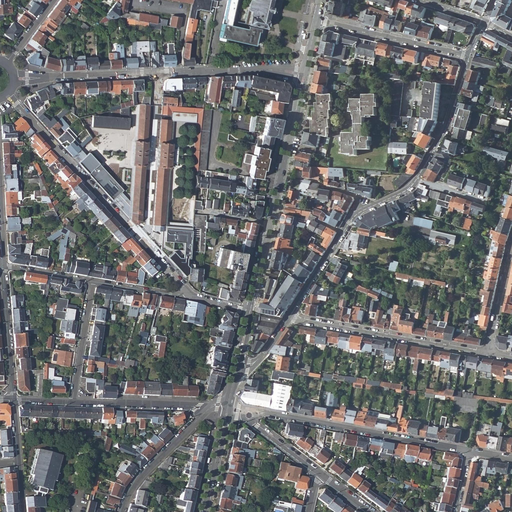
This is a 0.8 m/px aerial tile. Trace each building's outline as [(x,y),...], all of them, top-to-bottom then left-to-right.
[(27,10),(34,16),(43,5),(37,1),(35,0),(31,0),(31,1),(29,4),(31,5),(27,10)] [(72,6),(63,0),(59,0),(54,7),(63,14),(69,6),(72,9),(74,11),(73,11),(76,13),(78,10),(72,6)] [(119,0),(118,3),(116,16),(124,17),(125,13),(127,0),(119,0)] [(192,0),(191,4),(189,18),(195,19),(196,9),(209,11),(210,7),(216,8),(217,0),(192,0)] [(227,0),(219,38),(225,39),(255,45),(258,32),(259,32),(260,28),(244,24),(231,21),(236,0),(227,0)] [(249,0),(244,24),(260,28),(266,29),(270,10),(272,0),(249,0)] [(390,16),(391,13),(394,0),(371,0),(371,1),(390,8),(388,13),(371,7),(371,8),(369,7),(369,9),(371,10),(383,14),(389,16),(390,16)] [(397,12),(400,0),(394,0),(391,13),(392,14),(394,11),(397,12)] [(400,8),(407,10),(410,3),(402,0),(400,8)] [(484,12),(489,0),(479,0),(479,1),(476,0),(474,0),(472,6),(472,8),(475,10),(476,9),(484,12)] [(494,22),(511,31),(511,27),(511,18),(505,15),(509,6),(510,6),(511,0),(500,0),(492,18),(494,22)] [(116,1),(105,17),(109,20),(115,17),(116,16),(118,3),(116,1)] [(347,4),(334,1),(331,14),(365,22),(369,9),(362,8),(360,19),(351,16),(351,14),(345,12),(346,8),(347,8),(348,7),(346,6),(347,4)] [(2,4),(0,4),(0,19),(3,19),(3,13),(12,12),(11,3),(2,4)] [(413,15),(417,5),(410,3),(407,10),(406,13),(413,15)] [(424,19),(427,9),(417,5),(413,15),(413,16),(424,19)] [(63,14),(54,7),(47,17),(55,23),(61,16),(63,18),(65,15),(63,14)] [(369,9),(365,22),(364,24),(375,27),(378,16),(375,15),(375,16),(370,15),(371,10),(369,9)] [(430,18),(432,10),(427,9),(424,19),(421,26),(418,37),(430,39),(434,29),(424,26),(427,17),(430,18)] [(16,21),(20,24),(24,27),(29,20),(31,21),(34,16),(27,10),(25,10),(22,15),(21,14),(16,21)] [(125,13),(124,17),(126,18),(134,19),(147,22),(165,25),(166,20),(156,18),(157,16),(139,13),(138,13),(129,12),(129,13),(125,13)] [(451,27),(454,17),(439,13),(436,22),(451,27)] [(389,16),(383,14),(380,28),(386,29),(389,16)] [(181,18),(171,16),(169,26),(179,28),(181,18)] [(55,23),(47,17),(41,25),(46,29),(49,24),(53,26),(56,28),(58,25),(55,23)] [(475,24),(454,17),(451,27),(449,32),(452,33),(453,29),(473,36),(477,28),(475,24)] [(396,21),(392,31),(399,32),(403,21),(404,20),(402,20),(401,22),(396,21)] [(16,21),(15,21),(13,23),(12,22),(4,33),(12,39),(21,28),(18,26),(20,24),(16,21)] [(409,28),(407,34),(418,37),(421,26),(411,23),(409,28)] [(48,33),(40,26),(37,30),(46,37),(52,41),(54,39),(49,36),(48,36),(47,35),(48,33)] [(46,37),(37,30),(30,39),(41,47),(45,42),(43,41),(46,37)] [(499,36),(489,31),(486,32),(482,40),(493,45),(491,49),(494,50),(499,36)] [(326,35),(325,41),(339,44),(340,42),(342,40),(342,38),(341,37),(341,34),(332,32),(326,35)] [(354,48),(358,48),(360,38),(347,35),(345,42),(349,43),(355,44),(354,48)] [(499,36),(494,50),(493,50),(497,52),(500,44),(509,48),(511,42),(499,36)] [(182,65),(193,65),(193,54),(188,54),(190,39),(185,38),(181,56),(182,65)] [(364,40),(360,38),(358,48),(356,57),(355,58),(365,60),(368,47),(363,45),(364,40)] [(46,57),(48,52),(45,50),(43,48),(41,47),(30,39),(24,47),(30,56),(25,59),(26,60),(27,61),(28,63),(43,67),(46,57)] [(339,44),(325,41),(322,54),(344,60),(347,46),(339,44)] [(374,48),(368,47),(365,60),(375,62),(377,54),(380,43),(375,42),(374,48)] [(511,42),(509,48),(503,63),(511,68),(511,67),(511,61),(510,61),(511,55),(511,42)] [(168,66),(175,66),(174,50),(173,43),(167,43),(168,55),(166,55),(162,55),(162,66),(167,66),(167,65),(168,65),(168,66)] [(390,46),(380,43),(377,54),(387,56),(390,46)] [(109,68),(120,68),(120,60),(117,60),(117,57),(124,57),(123,52),(122,52),(121,44),(116,44),(116,52),(108,53),(109,61),(109,68)] [(354,48),(349,46),(346,55),(356,57),(358,48),(354,48)] [(396,47),(393,58),(398,59),(397,64),(404,65),(405,62),(408,50),(396,47)] [(408,50),(405,62),(407,62),(408,61),(417,64),(420,53),(408,50)] [(151,67),(162,66),(162,55),(162,52),(153,52),(153,56),(152,55),(152,58),(151,58),(151,67)] [(136,67),(149,67),(149,57),(139,57),(139,53),(136,53),(136,58),(136,67)] [(442,58),(423,53),(421,61),(424,61),(424,65),(429,67),(430,64),(440,66),(440,65),(442,58)] [(72,70),(84,69),(83,55),(76,56),(76,60),(71,60),(72,70)] [(55,71),(59,70),(59,59),(59,57),(56,56),(57,60),(46,57),(43,67),(55,71)] [(475,56),(472,65),(497,70),(499,63),(489,60),(490,59),(475,56)] [(86,69),(96,69),(96,62),(96,57),(86,58),(86,69)] [(329,72),(330,72),(333,60),(321,57),(318,71),(329,72)] [(126,68),(136,67),(136,58),(125,58),(126,68)] [(458,62),(442,58),(440,65),(450,67),(450,65),(460,68),(461,66),(458,62)] [(59,70),(72,70),(71,60),(71,59),(59,59),(59,70)] [(450,65),(450,67),(448,74),(458,76),(460,68),(450,65)] [(471,69),(467,82),(478,85),(482,71),(478,70),(478,71),(471,69)] [(328,74),(329,72),(318,71),(315,84),(326,86),(327,86),(328,84),(330,74),(328,74)] [(458,76),(448,74),(445,81),(437,80),(436,84),(442,84),(455,85),(458,76)] [(221,77),(218,96),(221,96),(221,95),(222,95),(224,87),(233,87),(234,85),(235,76),(221,77)] [(248,87),(250,76),(235,76),(234,85),(248,87)] [(254,92),(247,90),(246,97),(268,100),(281,102),(285,102),(288,87),(285,82),(250,76),(248,87),(270,91),(270,92),(272,93),(273,91),(276,92),(275,98),(268,97),(269,96),(255,93),(254,92)] [(217,103),(218,96),(221,77),(210,77),(208,96),(204,96),(203,101),(217,103)] [(180,89),(179,78),(167,79),(164,82),(163,91),(175,90),(176,90),(176,98),(175,107),(181,107),(180,89)] [(195,89),(195,85),(194,78),(179,78),(180,89),(195,89)] [(401,80),(396,79),(393,116),(400,117),(404,80),(401,80)] [(126,94),(132,94),(131,80),(118,81),(119,89),(125,89),(124,88),(126,87),(126,94)] [(132,103),(133,105),(136,104),(135,91),(142,90),(141,80),(131,80),(132,94),(132,103)] [(103,92),(107,91),(107,81),(95,82),(96,93),(96,98),(98,98),(98,92),(101,92),(101,89),(103,89),(103,92)] [(119,89),(118,81),(108,81),(108,92),(114,92),(114,88),(117,88),(117,89),(119,89)] [(77,82),(72,83),(72,93),(77,93),(77,94),(84,94),(84,83),(77,84),(77,82)] [(84,82),(84,83),(84,94),(96,93),(95,82),(84,82)] [(467,82),(465,88),(481,93),(482,93),(484,87),(478,85),(467,82)] [(71,93),(71,96),(73,96),(72,93),(72,83),(61,83),(62,94),(71,93)] [(438,121),(442,84),(436,84),(429,83),(429,87),(428,87),(427,96),(428,96),(427,106),(426,105),(425,114),(426,114),(425,119),(438,121)] [(53,84),(43,88),(47,99),(57,95),(53,84)] [(324,95),(326,86),(315,84),(313,93),(319,94),(324,95)] [(43,88),(35,91),(37,95),(40,103),(42,102),(41,101),(43,100),(44,104),(48,102),(47,99),(43,88)] [(481,93),(465,88),(463,95),(474,98),(473,103),(480,105),(480,104),(478,103),(481,93)] [(237,108),(239,94),(232,93),(230,107),(237,108)] [(333,94),(324,95),(319,94),(319,103),(317,112),(315,112),(315,120),(312,120),(313,129),(312,134),(321,136),(328,137),(329,134),(328,128),(331,128),(330,120),(332,119),(331,111),(333,110),(332,102),(334,102),(333,94)] [(27,99),(31,109),(41,105),(40,103),(37,95),(27,99)] [(488,104),(501,109),(505,99),(491,95),(488,104)] [(176,98),(162,96),(162,105),(175,107),(176,98)] [(365,97),(365,101),(355,101),(355,109),(353,109),(353,113),(356,113),(356,117),(357,117),(357,134),(345,134),(345,143),(343,143),(343,147),(345,147),(345,155),(353,155),(353,157),(358,157),(358,151),(370,151),(371,143),(372,143),(372,139),(366,139),(366,119),(370,119),(370,118),(378,118),(379,109),(380,109),(380,105),(379,105),(379,97),(365,97)] [(132,190),(130,220),(133,223),(137,224),(140,221),(145,157),(148,108),(149,98),(143,98),(142,99),(142,104),(139,104),(136,141),(133,141),(132,165),(134,165),(132,190)] [(281,102),(268,100),(268,101),(270,101),(268,112),(280,114),(281,102)] [(175,107),(162,105),(161,109),(161,111),(171,112),(197,114),(202,114),(202,109),(196,108),(181,107),(175,107)] [(120,117),(92,116),(91,126),(127,129),(128,118),(127,118),(128,106),(120,108),(120,117)] [(34,114),(36,117),(41,113),(43,111),(42,107),(34,114)] [(40,121),(47,129),(57,120),(68,110),(65,108),(54,118),(53,117),(49,120),(47,120),(45,116),(40,121)] [(462,125),(469,124),(473,112),(467,110),(463,109),(459,108),(454,123),(462,125)] [(205,171),(211,110),(205,109),(202,109),(202,114),(199,138),(197,170),(205,171)] [(202,114),(197,114),(193,170),(197,170),(199,138),(202,114)] [(489,115),(482,114),(480,126),(486,128),(489,115)] [(277,138),(281,119),(274,118),(252,115),(249,132),(251,132),(257,133),(263,135),(272,137),(277,138)] [(403,117),(400,117),(393,116),(392,127),(397,128),(398,119),(402,119),(403,117)] [(420,118),(412,117),(411,117),(408,130),(414,131),(425,134),(430,137),(438,121),(425,119),(420,118)] [(33,132),(20,118),(11,126),(15,137),(22,130),(28,137),(33,132)] [(510,121),(499,118),(498,126),(496,130),(507,133),(510,121)] [(47,129),(56,138),(60,134),(56,129),(60,126),(58,124),(59,123),(57,120),(47,129)] [(158,158),(153,225),(162,226),(167,167),(170,167),(171,144),(169,144),(170,121),(161,120),(158,158)] [(15,137),(11,126),(1,126),(2,133),(3,133),(3,139),(10,139),(10,143),(17,142),(16,140),(15,137)] [(68,144),(71,141),(77,136),(69,126),(60,134),(56,138),(60,143),(66,141),(68,144)] [(467,131),(456,128),(453,137),(466,141),(469,131),(467,131)] [(425,134),(414,131),(414,137),(419,137),(416,143),(428,150),(430,148),(428,146),(433,138),(430,137),(425,134)] [(312,134),(307,132),(304,144),(319,147),(321,136),(312,134)] [(34,134),(30,138),(32,140),(30,142),(32,143),(30,145),(34,149),(41,141),(34,134)] [(269,149),(272,137),(263,135),(261,141),(257,140),(255,146),(268,149),(269,149)] [(48,148),(41,141),(34,149),(37,152),(36,153),(38,154),(40,152),(39,151),(40,149),(44,152),(48,148)] [(64,147),(72,156),(85,144),(83,141),(77,146),(76,145),(75,146),(71,141),(68,144),(64,147)] [(408,155),(409,143),(391,141),(390,153),(408,155)] [(440,151),(436,157),(447,160),(449,153),(456,155),(457,151),(465,153),(467,146),(450,141),(449,147),(447,146),(445,152),(440,151)] [(17,142),(10,143),(2,143),(3,155),(12,154),(13,154),(13,146),(22,146),(21,145),(23,144),(22,142),(21,142),(17,142)] [(72,156),(130,220),(132,190),(85,144),(72,156)] [(268,149),(255,146),(253,155),(245,154),(243,163),(251,165),(248,177),(253,178),(261,179),(268,149)] [(510,153),(487,147),(480,169),(488,172),(489,166),(498,165),(500,168),(504,169),(507,160),(510,153)] [(49,165),(56,158),(49,150),(41,157),(49,165)] [(313,155),(299,151),(296,166),(306,169),(306,167),(310,167),(313,155)] [(12,154),(3,155),(3,166),(13,165),(12,154)] [(415,155),(409,155),(404,164),(409,167),(406,174),(414,175),(423,160),(415,155)] [(436,157),(423,179),(434,182),(445,164),(450,167),(452,161),(447,160),(436,157)] [(47,166),(55,175),(64,167),(56,158),(49,165),(47,166)] [(20,176),(19,165),(13,165),(3,166),(4,176),(11,175),(11,180),(15,179),(15,176),(20,176)] [(55,175),(44,185),(46,187),(55,178),(56,180),(62,175),(64,177),(63,178),(65,180),(72,175),(64,167),(55,175)] [(306,169),(305,170),(305,178),(312,179),(313,167),(310,167),(306,167),(306,169)] [(313,167),(312,179),(317,180),(319,181),(320,173),(326,174),(326,185),(329,186),(330,181),(329,180),(329,176),(330,169),(313,167)] [(330,169),(329,176),(344,177),(344,169),(330,168),(330,169)] [(449,184),(463,189),(466,179),(457,176),(457,174),(453,172),(449,184)] [(414,175),(406,174),(404,174),(399,178),(404,183),(414,175)] [(72,175),(65,180),(59,186),(66,193),(79,182),(72,175)] [(234,182),(196,177),(195,187),(199,187),(243,194),(244,188),(245,177),(243,176),(242,182),(243,182),(242,187),(236,186),(237,181),(240,182),(241,176),(236,175),(235,179),(234,179),(234,182)] [(245,177),(244,188),(252,189),(253,178),(248,177),(245,177)] [(39,178),(21,179),(21,182),(27,182),(27,183),(38,182),(40,191),(44,190),(41,184),(39,178)] [(475,193),(478,182),(466,178),(466,179),(463,189),(475,193)] [(371,180),(365,179),(365,180),(364,187),(366,187),(365,196),(371,198),(372,188),(370,188),(371,185),(370,185),(371,180)] [(300,193),(306,196),(308,196),(309,189),(310,189),(311,183),(312,181),(307,180),(304,180),(301,185),(299,193),(300,193)] [(364,187),(365,180),(360,180),(357,182),(357,185),(348,184),(348,188),(350,191),(365,196),(366,187),(364,187)] [(20,190),(20,182),(7,183),(7,184),(4,184),(4,192),(15,192),(16,192),(16,190),(20,190)] [(66,193),(61,199),(62,200),(69,194),(71,191),(78,198),(86,191),(79,182),(66,193)] [(488,185),(478,182),(475,193),(484,196),(488,185)] [(320,185),(311,183),(310,189),(309,189),(308,196),(319,198),(320,197),(321,190),(319,190),(320,185)] [(244,188),(243,194),(243,195),(243,197),(245,197),(246,195),(252,196),(253,189),(252,189),(244,188)] [(414,193),(409,195),(412,202),(417,199),(420,199),(428,202),(429,197),(426,196),(429,190),(425,189),(424,191),(418,188),(414,193)] [(331,192),(321,190),(320,197),(319,198),(318,203),(320,204),(321,200),(330,202),(331,192)] [(86,191),(78,198),(77,199),(78,200),(77,201),(79,200),(85,207),(94,199),(86,191)] [(300,196),(300,193),(299,193),(290,191),(288,198),(293,199),(298,200),(301,200),(302,201),(302,197),(300,196)] [(15,192),(4,192),(5,205),(17,204),(18,204),(18,202),(16,202),(16,200),(15,200),(15,192)] [(338,193),(333,192),(332,200),(336,200),(335,203),(342,208),(343,194),(338,193)] [(353,198),(343,194),(342,208),(345,211),(348,212),(354,200),(353,198)] [(193,215),(194,196),(184,195),(183,207),(173,206),(173,217),(183,217),(183,214),(193,215)] [(412,202),(409,195),(399,200),(404,212),(409,213),(410,210),(406,209),(406,208),(408,207),(406,204),(410,203),(412,205),(414,205),(412,202)] [(454,197),(448,195),(446,201),(443,200),(440,200),(439,201),(434,215),(440,217),(442,212),(441,212),(443,206),(450,209),(450,208),(454,197)] [(457,198),(454,197),(450,208),(454,209),(455,207),(465,211),(466,206),(467,206),(468,201),(458,197),(457,198)] [(94,199),(85,207),(83,209),(86,212),(88,209),(93,215),(102,208),(94,199)] [(242,203),(240,216),(258,219),(259,215),(251,214),(251,215),(247,214),(248,208),(246,207),(247,204),(249,204),(249,200),(243,199),(242,203)] [(291,202),(288,202),(287,206),(300,209),(300,206),(297,205),(298,200),(293,199),(293,202),(291,202)] [(355,226),(360,228),(371,230),(379,227),(380,228),(381,227),(383,228),(399,220),(396,213),(397,212),(401,210),(397,201),(361,218),(355,226)] [(237,210),(231,209),(230,215),(240,216),(242,203),(240,202),(239,206),(237,206),(237,210)] [(344,214),(345,211),(342,208),(335,203),(332,209),(344,214)] [(486,207),(475,203),(474,208),(485,212),(486,207)] [(17,204),(5,205),(6,216),(15,216),(14,206),(17,206),(17,204)] [(323,212),(328,215),(328,213),(329,212),(322,207),(317,206),(316,209),(322,211),(323,212)] [(511,221),(511,208),(508,207),(506,215),(505,214),(504,213),(503,212),(501,213),(500,215),(501,216),(501,217),(503,218),(511,221)] [(102,208),(93,215),(102,224),(110,217),(102,208)] [(286,208),(285,212),(290,213),(308,217),(309,212),(286,208)] [(340,221),(344,214),(332,209),(330,214),(328,213),(328,215),(332,217),(340,221)] [(206,216),(193,214),(193,220),(192,221),(192,227),(199,228),(198,252),(203,252),(206,216)] [(312,214),(310,219),(313,221),(309,229),(319,234),(323,226),(315,222),(316,217),(313,216),(312,215),(312,214)] [(283,223),(295,226),(305,228),(307,225),(294,223),(295,218),(285,215),(283,223)] [(110,217),(102,224),(91,234),(93,236),(99,229),(100,230),(104,227),(109,232),(106,234),(107,234),(102,239),(103,240),(108,236),(110,234),(119,226),(110,217)] [(342,222),(340,221),(332,217),(329,224),(339,228),(342,222)] [(433,221),(415,217),(413,225),(431,229),(433,221)] [(17,218),(7,219),(7,225),(6,225),(6,232),(17,232),(18,232),(17,218)] [(473,220),(467,218),(465,223),(464,228),(470,230),(473,220)] [(509,235),(511,225),(511,221),(503,218),(498,232),(509,235)] [(62,227),(65,225),(68,222),(65,219),(60,223),(62,227)] [(257,223),(246,222),(245,228),(247,231),(248,232),(246,239),(253,241),(257,223)] [(281,232),(293,235),(295,226),(283,223),(281,232)] [(73,234),(76,231),(65,225),(62,227),(62,228),(67,231),(73,234)] [(119,226),(110,234),(117,242),(106,252),(109,254),(114,249),(119,244),(128,237),(119,226)] [(327,228),(323,226),(319,234),(323,236),(327,228)] [(59,232),(67,236),(67,231),(62,228),(44,239),(46,240),(49,241),(51,240),(51,239),(56,236),(59,232)] [(244,239),(245,239),(246,235),(237,233),(238,228),(234,228),(234,232),(234,234),(237,235),(237,237),(244,239)] [(337,232),(327,228),(323,236),(328,238),(324,244),(326,245),(329,246),(332,241),(337,232)] [(360,228),(359,234),(365,235),(370,236),(371,233),(383,235),(383,233),(371,230),(360,228)] [(191,231),(166,229),(165,241),(173,243),(173,249),(183,250),(182,259),(178,259),(173,252),(167,258),(183,278),(187,274),(188,268),(185,266),(187,259),(189,259),(191,231)] [(506,245),(509,235),(498,232),(492,230),(489,238),(493,240),(506,245)] [(84,240),(87,238),(76,231),(73,234),(74,235),(84,240)] [(279,237),(292,240),(293,235),(281,232),(279,237)] [(345,238),(340,248),(348,251),(349,248),(353,249),(353,251),(357,252),(359,247),(364,248),(365,243),(364,242),(365,235),(359,234),(352,232),(351,236),(352,236),(352,239),(350,240),(345,238)] [(15,238),(15,234),(9,234),(9,245),(25,244),(25,241),(20,241),(19,238),(15,238)] [(448,242),(449,239),(439,236),(434,235),(430,234),(429,240),(445,243),(446,241),(448,242)] [(215,245),(216,236),(206,235),(206,239),(210,239),(209,244),(215,245)] [(103,240),(100,244),(101,246),(110,238),(108,236),(103,240)] [(141,251),(128,237),(119,244),(126,252),(129,249),(135,256),(141,251)] [(289,254),(292,255),(294,247),(290,247),(292,240),(279,237),(277,250),(289,254)] [(313,243),(316,239),(313,237),(308,246),(310,247),(323,255),(325,251),(313,243)] [(251,247),(253,241),(246,239),(245,239),(244,239),(243,245),(251,247)] [(502,259),(506,245),(493,240),(489,256),(502,259)] [(59,252),(57,259),(62,260),(64,253),(64,249),(66,241),(62,241),(60,253),(59,252)] [(25,244),(9,245),(7,245),(8,261),(11,263),(27,266),(29,257),(31,243),(25,244)] [(251,247),(243,245),(242,249),(235,248),(235,250),(244,252),(250,254),(251,247)] [(235,250),(220,247),(216,265),(235,269),(240,270),(244,252),(235,250)] [(39,258),(29,257),(27,266),(45,269),(47,258),(48,250),(41,249),(39,258)] [(277,250),(272,269),(281,270),(282,270),(283,263),(285,263),(289,254),(277,250)] [(132,259),(130,260),(132,262),(135,259),(137,261),(140,259),(144,263),(148,258),(141,251),(135,256),(132,259)] [(322,257),(313,251),(306,263),(310,265),(307,269),(312,272),(322,257)] [(289,254),(285,263),(283,269),(292,275),(305,283),(312,272),(307,269),(299,263),(302,258),(292,255),(289,254)] [(74,261),(74,257),(71,256),(68,272),(72,273),(72,274),(77,275),(77,273),(80,274),(79,275),(86,276),(87,264),(80,263),(79,261),(74,261)] [(129,256),(123,262),(126,264),(130,260),(132,259),(129,256)] [(500,270),(502,259),(489,256),(488,256),(487,262),(491,263),(490,268),(500,270)] [(53,259),(47,258),(45,269),(51,270),(53,259)] [(338,267),(346,270),(350,263),(343,260),(338,259),(333,258),(330,262),(339,265),(338,267)] [(158,269),(149,260),(138,270),(136,285),(141,286),(144,274),(145,272),(150,277),(158,269)] [(390,270),(398,271),(400,261),(392,260),(390,270)] [(121,264),(131,269),(133,267),(126,264),(123,262),(121,261),(121,264)] [(103,263),(102,267),(100,279),(111,281),(112,275),(107,274),(108,268),(107,264),(103,263)] [(188,280),(200,281),(201,270),(194,269),(194,264),(189,264),(188,280)] [(102,267),(94,265),(92,270),(90,270),(89,277),(100,279),(102,267)] [(335,274),(346,279),(350,271),(346,270),(338,267),(335,274)] [(498,281),(500,270),(490,268),(488,279),(498,281)] [(246,272),(240,270),(235,269),(231,284),(230,284),(228,290),(229,288),(241,291),(246,272)] [(270,279),(278,280),(281,273),(276,272),(275,274),(271,274),(270,279)] [(335,274),(328,272),(327,275),(333,277),(332,280),(340,283),(341,281),(344,283),(346,279),(335,274)] [(39,290),(42,291),(43,285),(45,277),(24,273),(22,281),(40,284),(39,290)] [(125,278),(125,283),(134,285),(136,274),(128,273),(127,278),(125,278)] [(262,313),(283,317),(305,283),(292,275),(274,304),(270,301),(269,304),(264,303),(262,313)] [(48,284),(59,286),(60,279),(49,277),(48,284)] [(265,299),(264,303),(269,304),(270,301),(278,280),(270,279),(266,294),(270,295),(268,300),(265,299)] [(495,292),(498,281),(488,279),(485,290),(495,292)] [(69,293),(70,286),(66,285),(67,281),(61,280),(59,291),(69,293)] [(83,283),(75,282),(74,286),(70,286),(69,293),(78,294),(79,290),(84,291),(85,286),(83,283)] [(318,282),(310,293),(323,296),(328,297),(338,298),(339,295),(329,293),(330,290),(326,289),(321,288),(323,287),(324,285),(325,285),(327,284),(325,283),(318,282)] [(102,310),(104,310),(106,311),(110,288),(98,286),(95,288),(94,294),(100,296),(101,294),(105,295),(103,308),(100,306),(96,305),(95,309),(102,310)] [(239,300),(241,291),(229,288),(228,290),(225,289),(220,287),(218,297),(235,303),(239,300)] [(111,300),(118,302),(120,290),(110,288),(106,311),(106,314),(110,315),(111,305),(110,305),(111,300)] [(377,313),(378,309),(381,294),(368,289),(368,291),(367,298),(376,299),(376,303),(372,302),(370,312),(377,313)] [(492,308),(495,292),(485,290),(480,289),(479,291),(481,291),(480,295),(484,295),(482,301),(483,302),(482,306),(485,306),(492,308)] [(125,304),(129,305),(131,296),(132,292),(120,290),(118,302),(118,306),(121,306),(122,299),(125,300),(125,304)] [(144,307),(147,295),(141,294),(140,297),(137,312),(144,313),(145,309),(145,307),(144,307)] [(153,308),(156,296),(150,295),(148,306),(147,310),(145,309),(144,313),(144,314),(151,316),(153,308)] [(137,312),(140,297),(131,296),(129,305),(127,310),(137,312)] [(308,304),(319,306),(320,300),(319,299),(319,297),(312,296),(311,298),(307,298),(304,303),(308,304)] [(13,297),(10,297),(11,308),(19,307),(22,306),(21,297),(13,297)] [(170,310),(172,299),(159,297),(159,299),(158,298),(156,308),(170,310)] [(183,301),(172,299),(170,310),(170,312),(172,312),(172,311),(181,312),(183,301)] [(341,320),(351,322),(352,315),(348,314),(349,308),(345,308),(346,301),(346,299),(345,299),(345,300),(343,307),(341,320)] [(204,307),(184,301),(181,322),(202,327),(203,324),(201,324),(204,307)] [(319,306),(308,304),(307,314),(319,317),(319,315),(318,315),(319,306)] [(487,327),(492,308),(485,306),(483,315),(481,314),(478,325),(481,326),(487,327)] [(351,322),(362,324),(365,310),(353,308),(352,315),(351,322)] [(375,327),(385,328),(387,319),(383,318),(384,310),(378,309),(377,313),(375,327)] [(21,310),(11,310),(12,323),(22,322),(21,310)] [(400,331),(401,320),(403,313),(403,312),(394,310),(391,329),(400,331)] [(220,326),(231,329),(233,329),(235,319),(233,315),(223,312),(222,318),(221,318),(220,319),(220,321),(221,323),(220,326)] [(262,333),(270,336),(273,333),(283,317),(262,313),(257,335),(261,336),(262,333)] [(401,331),(413,333),(416,319),(410,318),(411,314),(403,313),(401,320),(403,321),(401,331)] [(415,334),(426,336),(429,322),(429,319),(427,319),(426,324),(424,323),(423,329),(416,328),(415,334)] [(64,336),(73,338),(76,322),(61,320),(59,331),(64,332),(64,333),(64,336)] [(467,337),(469,323),(470,321),(468,320),(467,326),(466,325),(465,333),(457,332),(455,341),(466,343),(467,337)] [(103,323),(93,321),(90,340),(100,342),(103,323)] [(22,322),(12,323),(13,335),(24,334),(36,333),(36,330),(29,331),(29,330),(23,330),(22,322)] [(429,336),(436,337),(438,326),(431,325),(429,336)] [(436,337),(445,339),(447,328),(438,326),(436,337)] [(445,339),(453,341),(455,328),(447,326),(447,328),(445,339)] [(288,328),(277,344),(289,347),(296,348),(297,345),(293,345),(294,343),(288,340),(293,331),(288,328)] [(315,343),(318,330),(307,328),(306,334),(312,335),(311,343),(315,344),(315,343)] [(219,338),(229,341),(230,338),(231,338),(232,334),(230,333),(216,330),(210,329),(208,336),(213,337),(214,333),(216,333),(217,335),(218,335),(217,338),(219,338)] [(327,342),(329,331),(318,330),(315,343),(326,345),(327,342)] [(339,344),(341,334),(329,331),(327,342),(339,344)] [(261,336),(257,335),(253,351),(258,353),(270,336),(262,333),(261,336)] [(24,334),(13,335),(14,348),(25,347),(24,334)] [(351,349),(353,336),(341,334),(339,344),(339,347),(351,349)] [(45,349),(55,350),(55,348),(51,347),(53,337),(47,336),(45,349)] [(364,345),(365,338),(353,336),(351,349),(362,351),(364,345)] [(467,337),(466,343),(480,345),(481,339),(473,338),(473,336),(472,336),(472,338),(467,337)] [(510,338),(498,336),(497,343),(502,350),(508,351),(510,338)] [(219,347),(228,348),(229,343),(229,341),(219,338),(218,342),(220,342),(219,347)] [(375,347),(376,340),(365,338),(364,345),(375,347)] [(100,342),(90,340),(88,355),(98,357),(100,342)] [(386,355),(388,342),(376,340),(375,347),(373,355),(381,357),(381,355),(386,355)] [(394,362),(397,344),(388,342),(386,355),(385,360),(394,362)] [(156,355),(153,354),(153,357),(159,358),(161,359),(164,344),(158,343),(156,355)] [(289,347),(277,344),(271,353),(280,355),(280,357),(278,370),(289,371),(291,359),(287,358),(289,347)] [(408,357),(409,346),(399,344),(397,355),(403,356),(403,359),(407,360),(408,357)] [(420,359),(422,348),(409,346),(408,357),(416,358),(414,371),(418,372),(419,363),(420,359)] [(25,347),(14,348),(14,353),(15,353),(16,359),(18,359),(25,359),(25,349),(28,349),(28,347),(25,347)] [(211,367),(224,370),(225,364),(223,364),(225,357),(227,351),(213,348),(212,354),(213,354),(211,362),(212,362),(211,367)] [(432,361),(434,350),(422,348),(420,359),(432,361)] [(61,367),(68,368),(71,353),(55,350),(55,352),(59,353),(58,362),(61,363),(61,367)] [(441,363),(443,352),(434,350),(432,361),(441,363)] [(451,367),(454,354),(443,352),(441,363),(450,364),(449,367),(451,368),(451,367)] [(459,370),(462,355),(454,354),(451,367),(453,367),(453,372),(458,373),(459,370)] [(465,369),(467,356),(462,355),(459,370),(460,370),(461,369),(465,369)] [(479,367),(480,359),(469,357),(467,368),(478,370),(479,367)] [(25,359),(18,359),(19,371),(26,371),(28,371),(27,358),(25,359)] [(494,368),(495,361),(480,359),(479,367),(483,367),(484,366),(494,368)] [(123,367),(123,368),(128,369),(129,366),(132,366),(133,361),(125,360),(125,362),(123,367)] [(104,364),(101,363),(87,361),(85,373),(91,374),(92,367),(103,369),(104,364)] [(505,375),(508,364),(495,361),(494,368),(493,375),(498,376),(497,380),(501,380),(501,383),(503,383),(503,380),(505,380),(505,375)] [(50,381),(65,383),(68,383),(68,381),(68,379),(63,378),(63,380),(53,378),(52,379),(50,378),(50,369),(55,370),(56,366),(43,364),(43,379),(50,381)] [(208,383),(218,385),(219,385),(220,378),(222,378),(223,373),(210,370),(208,383)] [(274,370),(273,380),(280,381),(281,379),(294,381),(295,374),(274,370)] [(26,371),(19,371),(15,372),(17,389),(19,391),(27,391),(26,371)] [(170,384),(170,396),(185,397),(186,387),(186,378),(182,377),(182,387),(174,387),(174,385),(170,384)] [(94,380),(86,378),(85,384),(85,390),(88,393),(93,393),(94,386),(94,380)] [(158,385),(157,396),(170,396),(170,384),(171,381),(171,378),(166,378),(166,386),(158,385)] [(254,380),(251,379),(249,389),(259,391),(260,381),(254,380)] [(102,381),(98,380),(94,380),(94,386),(97,387),(97,390),(102,391),(102,386),(102,381)] [(65,383),(50,381),(50,393),(66,393),(66,387),(65,387),(65,383)] [(120,381),(119,387),(118,392),(122,393),(122,395),(131,395),(134,383),(125,382),(120,381)] [(392,384),(391,388),(397,389),(402,390),(402,386),(403,381),(401,381),(400,385),(392,384)] [(208,383),(205,382),(204,385),(207,385),(205,395),(212,396),(217,391),(218,385),(208,383)] [(134,383),(131,395),(141,395),(141,383),(134,383)] [(141,383),(141,395),(157,396),(158,385),(158,383),(141,383)] [(273,397),(245,391),(242,399),(246,404),(289,412),(290,400),(293,387),(275,384),(273,397)] [(446,395),(446,396),(454,397),(455,392),(455,390),(449,389),(450,385),(448,384),(447,390),(446,395)] [(103,386),(102,386),(102,391),(101,399),(115,399),(115,396),(117,396),(118,392),(119,387),(117,387),(117,388),(103,387),(103,386)] [(186,387),(185,397),(196,397),(196,387),(186,387)] [(327,406),(333,408),(335,397),(336,395),(330,394),(327,406)] [(333,408),(333,413),(335,413),(334,420),(345,422),(347,412),(336,410),(338,398),(335,397),(333,408)] [(467,398),(462,398),(455,397),(454,404),(478,407),(480,400),(467,398)] [(290,400),(289,412),(302,414),(303,404),(304,403),(290,400)] [(5,405),(0,404),(0,419),(6,420),(6,426),(7,426),(7,428),(10,427),(9,414),(8,407),(5,405)] [(303,404),(302,414),(317,417),(318,407),(303,404)] [(101,420),(101,409),(21,406),(18,408),(19,417),(101,420)] [(318,407),(317,417),(327,419),(329,409),(318,407)] [(101,409),(101,420),(109,421),(109,425),(114,425),(114,412),(114,409),(101,409)] [(347,412),(345,422),(356,424),(358,412),(358,411),(348,409),(347,412)] [(391,420),(389,430),(399,432),(401,418),(403,410),(399,410),(399,414),(398,413),(396,425),(392,424),(393,419),(391,419),(391,420)] [(135,413),(124,412),(124,418),(129,419),(129,424),(134,424),(134,419),(135,413)] [(358,412),(356,424),(366,426),(367,416),(368,413),(358,412)] [(145,413),(135,413),(134,419),(139,419),(139,429),(144,429),(144,420),(145,413)] [(162,414),(151,413),(151,421),(150,424),(162,424),(162,414)] [(180,414),(171,418),(174,426),(177,425),(177,426),(181,424),(181,423),(184,423),(180,414)] [(367,416),(366,426),(378,428),(380,418),(367,416)] [(440,428),(438,439),(447,440),(447,439),(448,434),(444,433),(447,419),(444,418),(444,416),(443,416),(440,428)] [(380,418),(378,428),(389,430),(391,420),(380,418)] [(401,418),(399,432),(409,433),(409,432),(411,421),(406,420),(406,418),(401,418)] [(411,420),(411,421),(409,432),(414,433),(414,434),(419,435),(421,421),(411,420)] [(421,421),(419,435),(427,437),(429,427),(429,426),(423,424),(423,420),(421,420),(421,421)] [(478,441),(481,446),(488,448),(490,433),(492,425),(484,423),(483,428),(482,428),(481,431),(478,431),(477,434),(479,435),(478,441)] [(299,439),(301,427),(286,424),(284,435),(286,435),(286,436),(299,439)] [(305,428),(301,427),(299,439),(295,445),(303,451),(305,450),(307,451),(312,445),(312,444),(306,439),(305,441),(301,438),(302,433),(304,433),(305,428)] [(429,427),(427,437),(438,439),(440,428),(435,427),(434,428),(429,427)] [(449,428),(448,434),(447,439),(454,440),(454,441),(459,443),(462,430),(449,428)] [(172,436),(165,429),(157,437),(164,444),(172,436)] [(10,430),(0,431),(0,437),(1,446),(11,445),(10,430)] [(233,440),(232,448),(239,449),(241,442),(247,444),(250,441),(251,441),(252,440),(253,439),(253,438),(253,437),(253,436),(245,430),(239,432),(237,441),(233,440)] [(490,433),(488,448),(498,449),(500,437),(500,436),(499,436),(498,437),(493,436),(494,434),(490,433)] [(356,437),(342,434),(341,441),(340,442),(343,443),(342,446),(354,448),(354,447),(356,437)] [(103,450),(108,452),(111,440),(106,437),(103,450)] [(194,437),(193,442),(196,443),(206,446),(208,440),(194,437)] [(369,439),(356,437),(354,447),(361,448),(361,452),(367,452),(369,439)] [(500,437),(498,449),(508,451),(510,439),(500,437)] [(381,441),(369,439),(367,452),(368,453),(368,450),(379,452),(381,441)] [(312,445),(307,451),(306,453),(314,459),(322,448),(323,440),(322,440),(321,443),(320,443),(320,444),(318,449),(315,448),(312,445)] [(148,447),(154,454),(163,445),(159,441),(154,446),(152,443),(148,447)] [(392,443),(381,441),(379,452),(388,454),(387,458),(388,458),(388,459),(386,459),(385,464),(386,464),(386,466),(388,466),(388,465),(392,443)] [(206,446),(196,443),(195,447),(187,446),(187,448),(205,452),(206,446)] [(403,445),(392,443),(388,465),(392,466),(393,460),(391,460),(392,455),(401,456),(403,445)] [(203,459),(205,452),(187,448),(179,446),(174,452),(181,454),(181,452),(181,451),(193,453),(192,456),(194,457),(203,459)] [(417,448),(405,446),(403,456),(415,458),(417,448)] [(12,447),(0,448),(1,459),(12,458),(12,452),(12,447)] [(140,455),(147,461),(154,454),(148,447),(140,455)] [(239,449),(232,448),(230,455),(241,457),(242,453),(246,453),(246,452),(253,453),(253,451),(239,449)] [(327,452),(322,448),(314,459),(322,465),(328,457),(325,454),(327,452)] [(432,450),(417,448),(415,458),(414,462),(416,463),(416,460),(430,462),(432,450)] [(61,456),(37,450),(30,475),(32,475),(29,485),(33,486),(33,488),(32,487),(31,488),(30,490),(31,491),(35,492),(35,495),(33,495),(33,497),(25,498),(26,508),(37,508),(44,507),(44,497),(42,497),(42,494),(43,494),(45,494),(45,491),(44,491),(42,490),(43,489),(49,491),(52,481),(54,481),(61,456)] [(457,455),(444,452),(442,460),(447,460),(447,459),(452,460),(450,468),(458,470),(461,460),(457,455)] [(138,463),(136,465),(139,468),(147,461),(140,455),(135,459),(138,463)] [(241,457),(230,455),(228,463),(240,466),(241,464),(248,466),(249,462),(253,462),(252,466),(258,467),(260,461),(241,457)] [(202,465),(203,459),(194,457),(192,463),(202,465)] [(337,476),(346,483),(352,475),(353,474),(351,473),(350,474),(345,470),(351,462),(349,460),(346,464),(337,476)] [(497,469),(498,463),(485,460),(484,468),(482,475),(489,477),(491,468),(497,469)] [(126,476),(130,479),(138,470),(130,462),(129,462),(126,466),(123,464),(118,472),(126,476)] [(328,469),(337,476),(346,464),(344,463),(341,467),(334,462),(328,469)] [(371,470),(375,472),(375,469),(369,466),(369,464),(366,463),(366,462),(365,462),(364,467),(371,470)] [(200,472),(202,465),(192,463),(191,463),(190,465),(186,465),(185,468),(189,469),(200,472)] [(240,466),(228,463),(226,473),(238,475),(240,466)] [(287,465),(280,463),(276,478),(295,483),(296,477),(298,470),(287,467),(287,465)] [(508,472),(509,464),(498,463),(497,469),(497,472),(508,474),(508,472)] [(478,466),(472,465),(469,480),(481,482),(482,478),(475,477),(478,466)] [(456,481),(458,470),(450,468),(448,468),(445,479),(456,481)] [(199,478),(200,472),(189,469),(189,472),(184,471),(183,474),(188,475),(199,478)] [(113,482),(114,483),(124,488),(130,479),(126,476),(118,472),(113,482)] [(238,475),(226,473),(223,486),(233,488),(235,481),(241,483),(242,476),(238,475)] [(92,490),(95,491),(97,491),(100,477),(96,475),(92,490)] [(196,491),(199,478),(188,475),(185,488),(196,491)] [(346,483),(354,489),(361,481),(352,475),(346,483)] [(296,477),(295,483),(294,488),(303,490),(306,489),(308,478),(301,477),(300,478),(296,477)] [(453,496),(456,481),(445,479),(442,494),(453,496)] [(15,493),(14,480),(3,481),(4,494),(15,493)] [(481,482),(469,480),(466,492),(476,494),(478,486),(484,487),(484,483),(481,482)] [(154,483),(153,482),(145,481),(138,490),(147,493),(154,483)] [(356,490),(362,495),(366,490),(369,486),(363,482),(356,490)] [(109,496),(119,499),(124,488),(114,483),(109,496)] [(409,486),(402,484),(401,486),(398,491),(400,492),(403,487),(407,489),(409,486)] [(233,488),(223,486),(220,498),(237,502),(237,499),(233,498),(234,490),(235,492),(238,492),(239,489),(233,488)] [(193,504),(196,493),(172,487),(171,491),(179,493),(183,493),(182,498),(177,496),(170,494),(169,498),(177,500),(193,504)] [(92,490),(89,502),(95,503),(97,503),(98,500),(95,499),(94,500),(93,499),(95,491),(92,490)] [(148,493),(147,493),(138,490),(134,505),(144,508),(148,493)] [(362,495),(371,502),(377,495),(372,492),(370,494),(366,490),(362,495)] [(318,499),(327,506),(333,498),(328,494),(329,493),(325,491),(318,499)] [(476,494),(466,492),(463,508),(478,511),(481,507),(474,506),(474,505),(468,503),(469,497),(476,499),(477,495),(476,494)] [(0,505),(5,506),(16,506),(15,493),(4,494),(2,494),(2,495),(4,495),(4,503),(0,503),(0,505)] [(371,502),(383,510),(389,503),(389,502),(378,493),(377,495),(371,502)] [(452,501),(453,496),(442,494),(441,494),(439,504),(449,507),(450,501),(452,501)] [(108,495),(106,503),(113,506),(114,503),(117,504),(119,499),(109,496),(108,495)] [(334,497),(333,498),(327,506),(326,508),(332,511),(338,511),(343,506),(337,502),(338,501),(334,497)] [(237,502),(220,498),(218,509),(230,511),(231,504),(238,505),(239,503),(237,502)] [(300,511),(302,506),(271,499),(270,502),(277,503),(276,505),(287,508),(286,511),(300,511)] [(191,511),(193,504),(177,500),(175,505),(184,507),(183,511),(177,511),(174,511),(173,511),(191,511)] [(500,500),(490,505),(493,511),(502,511),(505,511),(500,500)] [(86,511),(92,511),(95,503),(89,502),(86,511)] [(383,510),(384,511),(389,511),(396,503),(394,502),(392,505),(389,503),(383,510)] [(389,511),(397,511),(399,510),(395,508),(398,504),(396,503),(389,511)] [(449,511),(451,507),(449,507),(439,504),(432,503),(432,505),(434,506),(433,511),(434,511),(435,511),(436,511),(449,511)]
